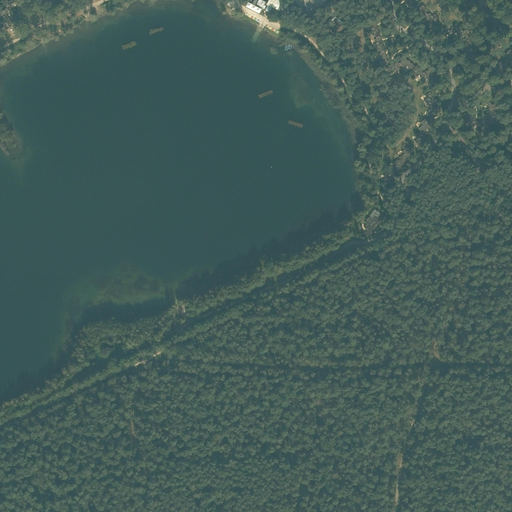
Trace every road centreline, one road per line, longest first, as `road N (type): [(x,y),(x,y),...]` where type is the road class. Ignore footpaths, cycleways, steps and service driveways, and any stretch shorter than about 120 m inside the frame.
road 1 (unclassified): [(511,190),(0,432)]
road 2 (track): [(466,212),(454,310),(400,450),(395,511)]
road 3 (track): [(159,357),(320,367),(299,511)]
road 4 (track): [(511,365),(320,367)]
road 5 (track): [(140,511),(149,465),(132,421),(139,366)]
